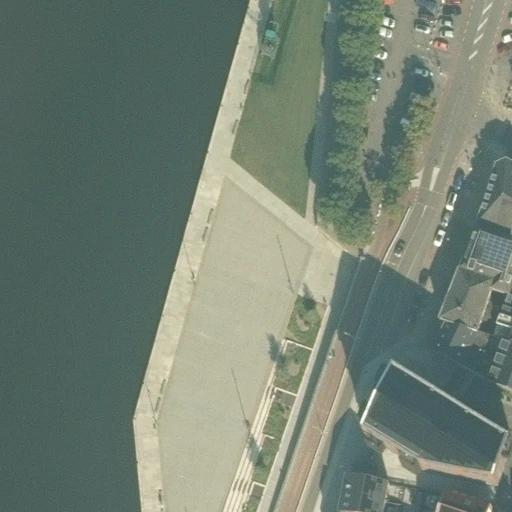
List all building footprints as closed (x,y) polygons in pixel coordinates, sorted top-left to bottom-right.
[(406,68),(392,126),(416,132),(430,74),(406,68)] [(511,166),(508,165),(499,169),(485,210),(479,230),(511,241),(511,166)] [(511,241),(479,230),(462,274),(496,286),(493,295),(509,300),(511,301),(511,241)] [(436,319),(457,261),(427,250),(406,308),(436,319)] [(496,286),(462,274),(452,299),(502,319),(509,300),(493,295),(496,286)] [(493,342),(501,321),(502,319),(452,299),(442,325),(447,327),(489,341),(493,342)] [(501,321),(511,325),(511,301),(509,300),(502,319),(501,321)] [(493,342),(511,348),(511,325),(501,321),(493,342)] [(433,355),(475,374),(489,341),(447,327),(433,355)] [(511,348),(493,342),(489,341),(475,374),(511,393),(511,348)] [(390,451),(498,489),(511,445),(511,442),(398,373),(367,438),(390,451)] [(369,511),(377,474),(342,467),(333,511),(369,511)] [(446,511),(489,511),(451,499),(446,511)]
